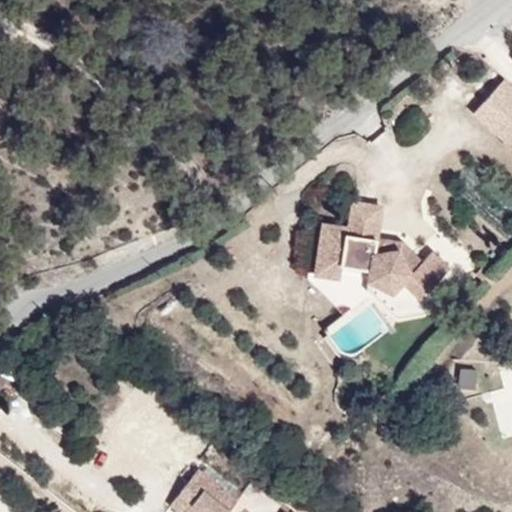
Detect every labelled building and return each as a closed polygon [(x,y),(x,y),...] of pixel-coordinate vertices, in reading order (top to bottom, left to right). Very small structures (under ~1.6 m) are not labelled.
[(473,109),(503,139),(511,130),(511,84),(504,77),(473,109)] [(511,130),(503,139),(501,141),(511,152),(511,130)] [(377,234),(382,202),(353,198),(349,223),(347,229),(377,234)] [(421,258),(406,240),(347,229),(349,223),(332,221),(322,230),(315,269),(339,273),(342,260),(371,265),(370,272),(369,275),(393,287),(404,277),(421,295),(431,285),(450,266),(432,247),(421,258)] [(370,272),(371,265),(342,260),(341,267),(370,272)] [(424,311),(440,294),(431,285),(421,295),(404,277),(393,287),(369,275),(368,286),(396,315),(424,311)] [(342,361),(389,332),(369,300),(322,329),(342,361)] [(460,393),(501,390),(499,362),(458,366),(460,393)] [(450,380),(451,399),(459,399),(458,380),(450,380)] [(229,511),(239,499),(200,468),(172,504),(182,511),(229,511)] [(303,511),(309,505),(297,494),(290,504),(300,511),(303,511)]
